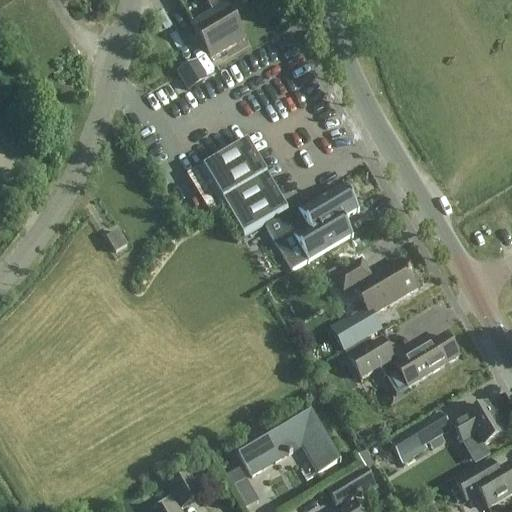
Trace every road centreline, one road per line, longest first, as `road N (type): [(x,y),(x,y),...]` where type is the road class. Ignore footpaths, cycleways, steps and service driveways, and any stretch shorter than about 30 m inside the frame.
road 1 (tertiary): [(476,286),(349,81),(323,0)]
road 2 (unclassified): [(0,281),(80,164),(131,0)]
